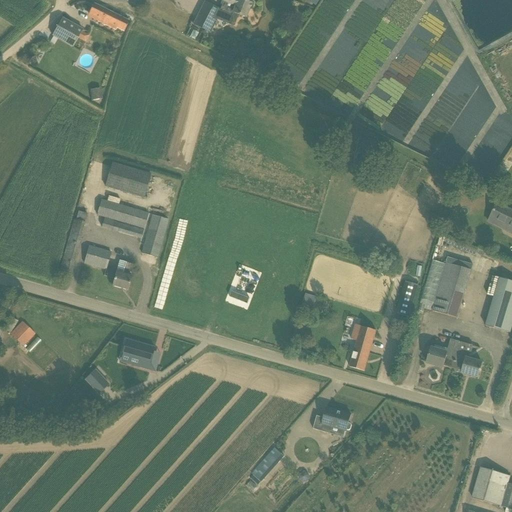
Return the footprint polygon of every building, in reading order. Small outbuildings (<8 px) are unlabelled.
[(241,0),(223,0),(220,9),(204,3),(195,26),(210,33),(216,20),(220,12),(231,16),(233,11),(246,17),(252,4),(241,0)] [(117,28),(124,31),(129,22),(94,4),(89,14),(98,19),(97,21),(115,31),(117,28)] [(52,36),(73,48),(83,30),(62,18),(52,36)] [(83,32),(79,39),(86,42),(89,35),(83,32)] [(92,101),(102,100),(100,89),(90,90),(92,101)] [(112,163),(105,188),(144,199),(151,174),(112,163)] [(141,239),(147,221),(149,214),(147,213),(135,210),(102,200),(97,216),(105,218),(102,228),(141,239)] [(506,231),(508,226),(511,228),(511,212),(497,205),(488,222),(506,231)] [(76,210),(61,269),(72,272),(87,213),(76,210)] [(152,215),(151,222),(145,242),(143,249),(142,254),(158,258),(169,220),(152,215)] [(463,226),(453,221),(448,233),(458,237),(463,226)] [(444,242),(446,236),(441,234),(438,245),(442,247),(444,242)] [(444,242),(475,255),(478,249),(446,236),(444,242)] [(84,263),(107,269),(111,252),(89,246),(84,263)] [(471,270),(470,270),(472,266),(449,259),(448,264),(447,263),(433,311),(457,318),(471,270)] [(128,291),(132,276),(131,276),(134,265),(120,261),(112,287),(128,291)] [(511,329),(511,281),(500,278),(485,326),(511,334),(511,329)] [(409,318),(418,286),(406,282),(396,314),(409,318)] [(317,297),(304,293),(300,309),(312,313),(317,297)] [(392,332),(401,334),(404,322),(395,320),(392,332)] [(23,346),(35,334),(23,322),(11,334),(23,346)] [(353,358),(350,367),(364,372),(376,331),(373,330),(361,327),(355,325),(351,339),(357,341),(353,358)] [(127,338),(123,353),(142,359),(140,366),(156,370),(159,363),(152,361),(156,346),(127,338)] [(461,342),(458,352),(453,369),(463,371),(462,374),(478,378),(480,371),(481,372),(481,370),(480,370),(482,363),(469,359),(473,346),(461,342)] [(432,348),(427,363),(443,368),(444,366),(453,369),(458,352),(448,349),(447,353),(432,348)] [(109,385),(102,378),(95,371),(85,381),(97,393),(99,395),(109,385)] [(349,423),(351,415),(327,408),(324,418),(317,416),(313,429),(330,434),(332,427),(347,431),(347,430),(349,431),(351,430),(352,426),(351,424),(349,423)] [(275,448),(269,455),(279,463),(284,457),(275,448)] [(511,510),(511,485),(508,484),(510,476),(481,468),(473,498),(511,510)] [(261,483),(264,480),(254,471),(251,474),(253,475),(261,483)] [(306,473),(302,473),(299,476),(299,480),(302,482),(306,482),(309,479),(308,475),(306,473)]
